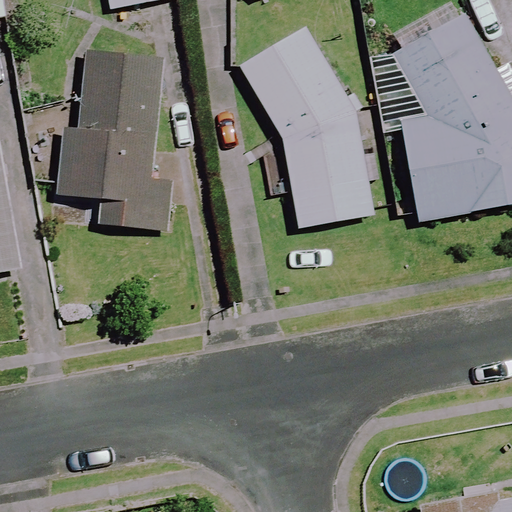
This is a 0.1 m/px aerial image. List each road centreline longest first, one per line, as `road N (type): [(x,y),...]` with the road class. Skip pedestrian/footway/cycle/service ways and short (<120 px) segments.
road 1 (residential): [(0,440),(271,391)]
road 2 (residential): [(271,391),(511,345)]
road 3 (residential): [(271,391),(293,511)]
